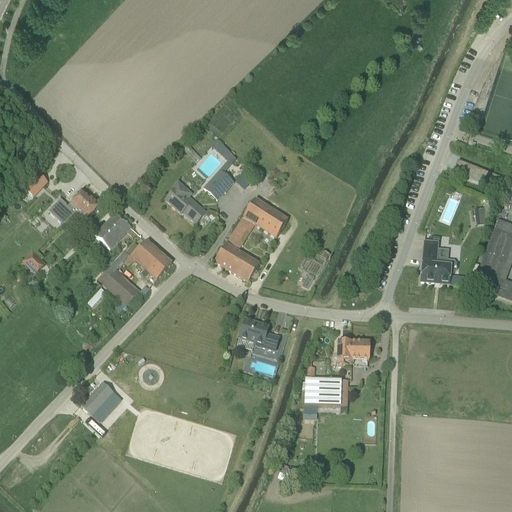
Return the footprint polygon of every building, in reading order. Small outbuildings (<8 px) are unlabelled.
[(221,169),(225,173),(237,160),(217,142),(211,148),(227,163),(221,169)] [(503,181),(457,163),(452,175),(498,193),(503,181)] [(217,203),(234,184),(220,172),(203,190),(217,203)] [(39,177),(26,192),(33,199),(47,184),(39,177)] [(183,215),(187,219),(196,227),(206,216),(192,203),(191,205),(187,201),(191,196),(178,184),(173,189),(175,191),(165,202),(181,217),(183,215)] [(60,202),(49,213),(63,227),(73,217),(74,219),(79,214),(78,213),(90,200),(82,193),(67,209),(60,202)] [(79,214),(74,219),(81,225),(77,228),(81,231),(88,225),(84,221),(85,220),(87,221),(99,209),(90,200),(78,213),(79,214)] [(254,201),(214,264),(248,285),(259,267),(238,252),(255,227),(276,241),(287,222),(254,201)] [(487,226),(485,210),(477,211),(479,227),(487,226)] [(110,253),(130,231),(131,229),(115,215),(94,238),(110,253)] [(475,284),(473,290),(511,304),(511,284),(505,283),(510,269),(507,268),(511,254),(511,252),(509,251),(511,244),(511,245),(511,243),(511,233),(495,228),(491,238),(492,238),(476,284),(475,284)] [(134,262),(156,283),(172,266),(146,243),(130,260),(125,265),(128,268),(134,262)] [(422,261),(420,284),(434,286),(434,283),(441,284),(441,285),(443,286),(445,287),(447,286),(448,285),(449,285),(450,278),(450,275),(452,275),(456,272),(456,267),(453,263),(447,263),(436,262),(438,245),(424,244),(422,261)] [(45,266),(32,253),(22,263),(35,276),(45,266)] [(326,262),(329,256),(323,253),(320,259),(326,262)] [(116,272),(125,265),(130,260),(124,254),(97,282),(103,287),(116,272)] [(465,279),(450,278),(449,285),(464,286),(465,279)] [(37,283),(33,279),(28,284),(33,288),(37,283)] [(145,295),(148,291),(145,288),(140,294),(143,297),(145,295)] [(275,353),(279,340),(266,336),(268,329),(244,322),(238,340),(255,345),(254,347),(275,353)] [(351,345),(337,344),(337,365),(343,365),(343,362),(351,363),(351,345)] [(369,345),(351,345),(351,363),(351,366),(355,369),(367,369),(367,363),(369,363),(369,345)] [(311,379),(312,370),(306,369),(306,381),(314,382),(314,379),(311,379)] [(340,414),(340,383),(314,382),(304,382),(303,420),(316,420),(316,414),(340,414)] [(102,386),(81,409),(92,419),(113,395),(102,386)] [(282,467),(279,474),(286,477),(288,469),(282,467)]
